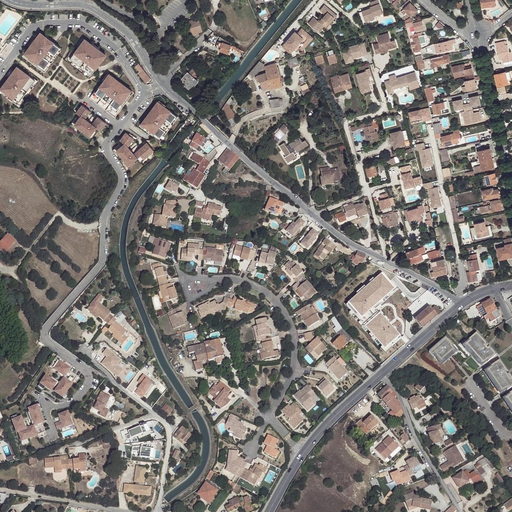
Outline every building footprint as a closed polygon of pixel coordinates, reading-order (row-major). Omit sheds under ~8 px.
[(367,21),(376,18),(375,16),(384,13),(379,0),(377,0),(371,2),(372,6),(371,6),(371,8),(363,11),(367,21)] [(402,11),(405,14),(407,13),(407,12),(411,16),(417,10),(410,3),(402,11)] [(334,12),(325,5),(321,10),(326,14),(320,22),(315,16),(310,23),(318,30),(324,24),(326,26),(335,16),(332,14),(334,12)] [(377,21),(376,18),(367,21),(363,11),(360,12),(365,25),(377,21)] [(193,34),(199,32),(203,31),(199,18),(188,22),(193,34)] [(413,23),(413,25),(415,31),(424,28),(422,20),(421,21),(413,23)] [(305,46),(313,37),(303,28),(298,34),(296,32),(283,47),(291,54),(295,50),(301,42),(305,46)] [(23,56),(45,73),(63,49),(51,40),(45,36),(41,33),(36,39),(33,43),(34,45),(32,48),(30,46),(23,56)] [(387,49),(387,50),(397,47),(395,40),(391,41),(388,33),(377,37),(378,43),(373,45),(375,54),(381,52),(381,51),(387,49)] [(410,38),(414,50),(416,50),(416,52),(421,51),(420,49),(422,49),(418,36),(410,38)] [(107,55),(97,48),(96,47),(94,49),(91,46),(93,45),(83,37),(66,60),(90,78),(99,65),(103,60),(107,55)] [(314,38),(313,37),(305,46),(301,42),(295,50),(297,52),(301,48),(302,49),(304,51),(314,38)] [(232,44),(222,38),(220,41),(217,47),(221,48),(220,50),(229,53),(231,48),(241,53),(243,51),(232,45),(232,44)] [(458,44),(457,39),(436,43),(439,53),(452,50),(451,46),(454,45),(458,44)] [(506,45),(505,41),(495,43),(499,59),(503,58),(504,62),(511,60),(511,53),(511,51),(509,52),(509,49),(508,45),(507,45),(506,45)] [(342,52),(345,63),(353,61),(352,59),(362,56),(360,49),(364,48),(363,43),(359,44),(359,47),(350,50),(349,50),(342,52)] [(193,56),(196,60),(206,53),(202,51),(193,56)] [(334,53),(328,55),(330,64),(338,62),(335,53),(334,53)] [(325,63),(323,55),(315,57),(317,65),(325,63)] [(189,59),(186,63),(191,67),(197,60),(196,60),(193,56),(191,57),(190,58),(189,59)] [(445,62),(443,56),(431,59),(433,67),(439,66),(439,64),(445,62)] [(296,57),(288,60),(291,67),(299,63),(296,57)] [(280,77),(277,62),(265,66),(266,69),(271,88),(271,89),(283,85),(282,83),(280,77)] [(263,67),(259,63),(251,71),(250,75),(253,78),(263,67)] [(465,76),(466,79),(474,77),(472,68),(464,70),(463,65),(452,67),(454,78),(465,76)] [(39,81),(38,81),(35,78),(34,79),(18,67),(14,71),(12,75),(13,76),(11,79),(9,78),(0,90),(0,92),(20,107),(39,81)] [(193,84),(195,85),(198,82),(193,78),(199,72),(194,67),(188,74),(187,73),(180,81),(188,88),(193,84)] [(271,88),(266,69),(263,69),(265,74),(259,75),(260,81),(263,90),(271,88)] [(366,71),(356,74),(361,91),(370,88),(367,81),(369,81),(368,77),(372,76),(369,69),(366,70),(366,71)] [(496,72),(499,86),(508,84),(506,72),(511,71),(511,69),(496,72)] [(151,80),(143,70),(140,72),(138,74),(146,84),(151,80)] [(343,86),(352,83),(349,73),(340,76),(340,75),(331,77),(336,93),(344,90),(343,86)] [(389,81),(384,83),(387,90),(392,89),(392,90),(408,85),(409,88),(409,89),(418,86),(414,73),(405,76),(406,78),(403,79),(402,77),(395,79),(396,81),(390,83),(389,81)] [(116,117),(134,92),(121,82),(119,84),(115,81),(117,79),(110,74),(100,88),(99,87),(90,98),(116,117)] [(477,89),(474,79),(466,81),(465,81),(466,86),(467,91),(477,89)] [(370,88),(361,91),(362,93),(372,90),(369,81),(367,81),(370,88)] [(302,91),(305,97),(311,91),(310,87),(302,91)] [(424,88),(425,91),(427,96),(427,98),(434,96),(433,94),(436,93),(434,89),(432,89),(431,87),(428,87),(424,88)] [(229,103),(235,95),(233,93),(219,114),(220,115),(223,111),(229,104),(229,103)] [(462,99),(453,101),(455,110),(464,108),(465,112),(469,111),(471,110),(473,110),(472,106),(481,104),(479,96),(470,98),(471,103),(463,105),(462,99)] [(278,98),(275,99),(276,103),(271,103),(271,107),(271,108),(279,106),(279,103),(278,98)] [(165,107),(162,105),(162,104),(158,101),(153,108),(155,110),(152,114),(150,112),(140,126),(161,142),(179,118),(165,107)] [(444,102),(433,105),(433,110),(435,114),(442,113),(441,109),(445,109),(444,102)] [(223,111),(233,126),(238,120),(235,115),(236,115),(229,104),(223,111)] [(96,131),(98,129),(101,131),(104,126),(107,123),(99,117),(93,125),(85,120),(86,118),(91,111),(83,105),(77,113),(81,116),(78,120),(75,124),(79,128),(86,133),(93,138),(97,131),(96,131)] [(430,108),(410,112),(411,120),(422,118),(423,120),(432,118),(430,108)] [(465,112),(463,112),(463,115),(460,116),(461,125),(465,124),(465,125),(473,123),(473,122),(479,121),(479,120),(481,119),(479,112),(472,113),(471,110),(469,111),(465,112)] [(186,119),(178,130),(180,131),(182,132),(190,122),(186,119)] [(373,122),(367,123),(368,126),(374,125),(375,132),(377,131),(380,130),(378,124),(377,123),(375,123),(374,121),(373,122)] [(433,124),(435,134),(442,133),(441,122),(433,124)] [(363,124),(351,128),(352,132),(357,131),(357,130),(362,129),(364,128),(366,134),(367,140),(378,137),(377,131),(375,132),(374,125),(368,126),(367,123),(363,124)] [(290,128),(285,124),(275,135),(280,139),(290,128)] [(391,133),(392,137),(394,144),(395,148),(405,145),(401,130),(391,133)] [(128,147),(134,138),(126,132),(120,140),(124,143),(123,145),(121,143),(115,149),(120,155),(125,159),(130,165),(136,160),(135,159),(137,158),(141,162),(154,150),(148,143),(134,155),(128,147)] [(460,132),(455,133),(442,136),(443,139),(444,145),(459,142),(458,138),(461,137),(460,132)] [(197,133),(189,145),(195,150),(198,145),(200,146),(205,139),(197,133)] [(309,145),(305,140),(303,142),(299,137),(289,144),(292,148),(289,150),(286,146),(284,142),(279,146),(286,156),(293,151),(295,154),(309,145)] [(423,143),(417,144),(418,150),(419,150),(423,167),(433,165),(429,148),(425,149),(423,143)] [(449,160),(447,148),(441,150),(443,161),(449,160)] [(479,151),(480,160),(492,158),(491,153),(495,153),(494,148),(490,149),(479,151)] [(230,169),(239,158),(228,149),(221,158),(218,161),(226,167),(230,169)] [(297,157),(295,154),(293,151),(286,156),(284,157),(287,163),(297,157)] [(211,163),(195,154),(191,160),(200,165),(197,171),(194,170),(192,173),(190,177),(186,175),(183,180),(198,189),(205,176),(204,175),(211,163)] [(481,162),(483,170),(495,167),(498,166),(497,162),(493,162),(492,158),(480,160),(481,162)] [(478,161),(472,162),(473,167),(475,166),(475,167),(477,167),(478,171),(483,170),(481,162),(478,163),(478,161)] [(375,166),(366,168),(369,176),(370,176),(377,174),(378,174),(375,166)] [(322,186),(334,184),(333,181),(340,180),(338,168),(333,169),(332,170),(332,171),(330,172),(330,170),(329,167),(320,169),(322,178),(321,178),(322,186)] [(450,167),(443,169),(443,170),(444,174),(444,176),(451,175),(452,174),(450,167)] [(407,188),(414,186),(415,186),(411,172),(402,174),(406,188),(407,188)] [(487,185),(500,182),(498,176),(495,176),(495,173),(485,175),(487,183),(487,185)] [(181,184),(174,180),(172,183),(170,182),(165,190),(171,193),(172,191),(175,193),(181,184)] [(433,181),(423,183),(424,187),(429,187),(433,207),(442,206),(438,187),(434,188),(433,181)] [(493,188),(483,191),(484,199),(500,195),(498,188),(493,189),(493,188)] [(391,207),(387,193),(380,195),(381,200),(379,201),(382,210),(391,207)] [(270,198),(265,210),(271,213),(272,212),(277,214),(278,211),(282,213),(284,209),(282,208),(284,203),(270,198)] [(492,209),(493,212),(501,210),(500,205),(502,205),(501,200),(490,202),(491,205),(492,209)] [(195,208),(193,217),(207,220),(210,218),(211,215),(219,216),(221,208),(215,206),(215,205),(207,203),(207,207),(203,206),(202,210),(195,208)] [(354,206),(352,203),(343,206),(346,213),(348,218),(357,214),(354,206)] [(362,212),(363,217),(368,215),(364,204),(359,205),(354,206),(357,214),(362,212)] [(174,218),(175,207),(164,205),(162,216),(155,215),(153,226),(164,228),(165,220),(163,219),(164,217),(168,217),(174,218)] [(484,206),(478,208),(478,211),(481,210),(482,213),(488,212),(488,210),(492,209),(491,205),(487,205),(484,206)] [(418,219),(418,221),(419,222),(423,221),(421,214),(425,213),(423,206),(418,207),(419,208),(409,211),(409,210),(406,211),(409,221),(418,219)] [(456,208),(451,209),(452,210),(453,216),(454,222),(460,221),(459,216),(457,208),(456,208)] [(348,218),(346,213),(343,214),(343,212),(335,215),(336,219),(339,218),(340,222),(346,220),(345,219),(348,218)] [(390,213),(383,215),(384,218),(383,218),(386,228),(399,224),(397,219),(400,218),(398,212),(390,214),(390,213)] [(286,231),(293,236),(300,227),(300,228),(305,222),(300,218),(295,223),(293,222),(286,231)] [(477,238),(487,235),(485,227),(484,222),(473,224),(474,227),(469,228),(471,236),(476,235),(477,238)] [(313,229),(301,243),(307,249),(315,240),(314,239),(319,234),(313,229)] [(0,245),(0,250),(4,253),(14,241),(8,236),(0,245)] [(169,243),(154,238),(152,245),(156,246),(153,255),(164,258),(169,243)] [(327,238),(323,243),(327,246),(333,251),(337,246),(327,238)] [(511,251),(511,244),(511,238),(503,240),(505,247),(496,248),(499,260),(511,257),(510,252),(511,251)] [(327,246),(323,243),(318,249),(319,250),(322,252),(327,246)] [(202,260),(203,251),(199,251),(200,245),(188,244),(188,250),(182,249),(181,257),(192,258),(193,255),(199,256),(198,260),(202,260)] [(236,246),(234,256),(241,258),(241,260),(248,262),(251,250),(236,246)] [(322,252),(319,250),(315,255),(319,258),(320,257),(324,260),(327,256),(330,252),(331,254),(333,251),(327,246),(322,252)] [(415,263),(421,261),(424,260),(421,254),(425,253),(423,247),(406,252),(410,265),(415,263)] [(207,251),(203,251),(202,260),(206,261),(206,259),(215,260),(215,261),(216,261),(223,262),(224,252),(216,251),(216,249),(209,249),(207,249),(207,251)] [(260,260),(269,262),(269,265),(273,266),(277,253),(270,252),(270,251),(262,249),(262,250),(260,260)] [(440,249),(428,253),(430,259),(441,255),(440,249)] [(366,255),(357,252),(355,258),(354,260),(353,262),(352,264),(357,265),(359,262),(362,263),(366,255)] [(466,261),(468,272),(476,270),(479,269),(476,259),(475,254),(468,255),(469,260),(466,261)] [(431,273),(432,277),(448,273),(445,259),(432,262),(434,272),(431,273)] [(289,261),(284,266),(287,269),(289,272),(290,271),(293,274),(296,277),(294,280),(297,283),(298,282),(305,276),(302,272),(303,272),(297,265),(295,267),(289,261)] [(159,277),(160,282),(167,280),(165,275),(164,275),(163,271),(161,264),(158,263),(154,264),(155,269),(157,278),(159,277)] [(476,270),(468,272),(467,272),(466,273),(468,282),(469,282),(478,280),(476,270)] [(394,286),(383,273),(347,305),(387,351),(401,338),(406,344),(409,341),(404,336),(401,338),(395,331),(392,327),(394,325),(391,322),(389,324),(381,315),(380,315),(373,308),(372,306),(378,301),(379,303),(391,293),(389,291),(394,286)] [(303,296),(304,295),(305,294),(309,299),(316,293),(312,288),(313,287),(307,281),(301,286),(298,282),(297,283),(292,287),(301,298),(303,296)] [(161,285),(159,286),(161,291),(162,291),(166,301),(177,298),(174,287),(173,287),(169,288),(168,284),(161,285)] [(101,298),(97,295),(93,300),(97,303),(101,298)] [(229,299),(227,306),(230,307),(232,305),(235,306),(236,310),(240,311),(244,311),(244,312),(248,314),(249,312),(253,313),(256,305),(248,302),(245,304),(245,303),(245,301),(243,301),(241,302),(238,301),(237,298),(234,297),(233,300),(229,299)] [(483,317),(485,321),(489,319),(492,325),(497,323),(495,320),(501,317),(493,303),(495,302),(494,300),(492,299),(481,304),(487,315),(483,317)] [(97,303),(93,300),(88,305),(89,306),(86,310),(89,313),(91,311),(97,317),(106,324),(111,318),(107,315),(109,313),(97,303)] [(204,305),(198,307),(200,311),(198,312),(201,318),(207,316),(208,318),(215,314),(215,313),(221,310),(220,309),(219,305),(217,305),(215,301),(210,303),(205,306),(204,305)] [(436,317),(438,316),(432,309),(429,306),(415,318),(424,328),(436,317)] [(438,315),(441,313),(435,306),(432,309),(438,316),(438,315)] [(306,307),(296,313),(298,316),(301,315),(308,327),(319,321),(315,315),(314,315),(310,309),(308,310),(306,307)] [(169,312),(168,313),(174,329),(186,324),(181,312),(176,314),(174,309),(173,310),(169,312)] [(114,321),(111,318),(106,324),(109,327),(113,322),(114,321)] [(258,330),(257,331),(259,337),(266,335),(270,334),(269,328),(266,328),(265,324),(267,324),(266,318),(256,321),(258,330)] [(489,319),(485,321),(490,329),(498,325),(497,323),(492,325),(489,319)] [(124,332),(113,322),(109,327),(107,330),(112,335),(118,340),(122,335),(124,332)] [(336,332),(340,336),(341,336),(346,331),(342,328),(341,327),(336,332)] [(341,336),(347,343),(352,338),(346,331),(341,336)] [(311,332),(304,334),(306,341),(308,340),(313,339),(311,332)] [(481,363),(482,365),(487,360),(488,361),(496,354),(489,347),(488,347),(487,345),(476,333),(469,339),(470,341),(465,345),(467,347),(467,346),(481,362),(481,363)] [(118,340),(117,342),(121,345),(126,339),(122,335),(118,340)] [(341,336),(340,336),(333,343),(340,350),(347,343),(341,336)] [(436,356),(441,362),(443,360),(443,359),(452,350),(453,351),(455,349),(451,345),(452,344),(445,336),(429,352),(434,358),(436,356)] [(204,338),(202,339),(203,343),(204,344),(208,359),(208,360),(215,358),(216,364),(220,363),(220,362),(224,360),(223,356),(224,356),(220,340),(205,343),(204,338)] [(262,353),(264,359),(279,355),(277,350),(273,351),(272,347),(273,347),(271,338),(262,340),(263,344),(262,344),(263,348),(264,352),(262,353)] [(311,344),(309,345),(314,351),(319,356),(327,349),(317,338),(314,340),(311,344)] [(208,359),(204,344),(188,348),(189,353),(195,352),(197,361),(194,362),(196,371),(203,369),(201,361),(208,359)] [(309,345),(305,349),(310,354),(314,351),(309,345)] [(465,348),(479,364),(481,363),(481,362),(467,346),(467,347),(465,348)] [(443,360),(445,361),(454,353),(453,351),(452,350),(443,359),(443,360)] [(55,395),(61,399),(64,394),(71,384),(75,378),(67,372),(70,368),(55,358),(48,368),(63,378),(62,380),(61,380),(58,385),(54,392),(56,393),(55,395)] [(333,358),(326,364),(329,368),(330,367),(334,372),(333,373),(339,381),(348,373),(333,358)] [(500,390),(501,392),(507,388),(507,390),(511,386),(511,377),(509,373),(507,371),(500,360),(491,365),(492,367),(486,370),(488,372),(489,372),(500,389),(500,390)] [(486,374),(498,391),(500,390),(500,389),(489,372),(488,372),(486,374)] [(149,379),(141,374),(136,380),(140,383),(134,391),(140,396),(147,387),(149,388),(152,384),(147,380),(149,379)] [(55,385),(45,378),(43,380),(42,380),(38,385),(44,389),(49,392),(55,385)] [(320,386),(318,388),(325,396),(334,388),(325,378),(321,382),(323,383),(320,386)] [(214,385),(209,391),(217,397),(216,399),(214,401),(218,404),(218,405),(221,408),(227,405),(230,401),(226,397),(225,396),(227,394),(230,390),(220,381),(216,386),(214,385)] [(425,386),(421,382),(416,388),(420,392),(425,386)] [(308,385),(301,391),(302,393),(300,395),(298,392),(294,396),(306,409),(314,401),(312,399),(316,395),(308,385)] [(388,386),(385,388),(378,394),(387,403),(386,404),(392,410),(388,414),(391,418),(394,415),(397,418),(404,413),(402,408),(400,403),(394,398),(397,395),(388,386)] [(209,391),(208,393),(216,399),(217,397),(209,391)] [(106,395),(101,392),(97,398),(98,399),(93,408),(99,412),(97,414),(104,418),(108,411),(103,408),(102,407),(103,405),(104,406),(108,400),(104,398),(106,395)] [(410,401),(409,402),(412,410),(418,408),(419,410),(427,407),(423,399),(421,395),(416,398),(415,397),(410,399),(410,401)] [(314,401),(306,409),(308,411),(316,404),(314,401)] [(299,414),(302,411),(294,403),(290,406),(288,404),(282,410),(286,414),(290,418),(288,420),(287,420),(293,426),(299,420),(298,419),(301,416),(299,414)] [(19,418),(13,420),(17,432),(20,431),(21,434),(20,434),(22,441),(28,439),(39,435),(40,438),(47,435),(42,423),(47,421),(41,404),(29,409),(35,425),(33,426),(28,428),(26,429),(22,418),(19,419),(19,418)] [(174,409),(170,406),(164,412),(169,415),(174,409)] [(62,422),(56,424),(59,431),(74,424),(69,412),(60,415),(62,422)] [(230,414),(226,424),(228,427),(231,428),(230,430),(233,432),(237,434),(236,435),(243,438),(247,429),(243,427),(244,424),(237,421),(239,418),(230,414)] [(372,415),(365,423),(362,420),(356,426),(360,429),(361,428),(367,434),(371,431),(379,423),(377,421),(372,415)] [(303,418),(301,416),(298,419),(299,420),(293,426),(294,428),(303,418)] [(379,423),(371,431),(375,435),(384,427),(379,423)] [(129,434),(125,436),(127,440),(146,432),(142,425),(131,430),(132,433),(129,434)] [(442,431),(440,425),(428,429),(433,446),(436,445),(441,443),(442,443),(438,432),(442,431)] [(191,435),(181,428),(174,437),(174,439),(180,443),(182,441),(185,444),(191,435)] [(233,432),(231,435),(242,440),(243,438),(236,435),(237,434),(233,432)] [(404,433),(401,435),(406,443),(408,441),(409,440),(404,433)] [(268,435),(264,444),(267,446),(264,453),(272,457),(276,450),(274,448),(278,440),(268,435)] [(390,436),(376,449),(385,459),(399,446),(390,436)] [(142,445),(133,446),(133,450),(140,451),(140,449),(141,449),(141,451),(141,456),(151,457),(152,448),(141,447),(142,445)] [(399,446),(385,459),(388,461),(402,448),(399,446)] [(466,462),(457,447),(445,454),(451,462),(442,467),(446,474),(466,462)] [(245,467),(247,463),(243,461),(244,460),(239,457),(238,458),(237,458),(238,450),(229,450),(228,466),(226,469),(232,473),(234,469),(238,472),(237,472),(241,474),(245,467)] [(395,470),(389,473),(392,480),(395,479),(396,484),(410,479),(408,475),(412,472),(410,468),(418,463),(414,456),(408,459),(409,460),(406,462),(407,464),(403,466),(405,469),(398,472),(396,473),(395,470)] [(495,468),(487,456),(483,459),(488,465),(489,464),(493,469),(495,468)] [(67,462),(67,461),(59,461),(59,458),(43,459),(44,468),(53,468),(54,471),(60,471),(60,469),(68,469),(67,462)] [(72,462),(67,462),(68,469),(72,468),(72,469),(79,469),(79,471),(85,471),(84,460),(78,461),(78,459),(77,459),(72,460),(72,462)] [(481,468),(482,468),(488,465),(483,459),(478,462),(479,464),(478,465),(475,466),(478,470),(481,468)] [(250,470),(245,467),(241,474),(240,477),(252,483),(257,475),(259,476),(260,477),(263,472),(265,472),(268,467),(260,463),(259,465),(256,463),(253,468),(251,471),(250,470)] [(145,467),(135,466),(133,481),(134,482),(134,485),(133,485),(132,488),(127,487),(128,484),(123,483),(122,492),(148,496),(150,487),(137,485),(137,482),(142,483),(145,467)] [(296,475),(294,478),(297,480),(299,476),(300,477),(303,473),(299,471),(296,475)] [(469,482),(468,482),(470,484),(469,485),(469,486),(473,484),(475,482),(476,483),(482,479),(479,475),(478,475),(476,471),(470,475),(466,477),(469,482)] [(463,486),(468,482),(469,482),(466,477),(464,473),(463,472),(453,478),(460,488),(463,486)] [(243,487),(229,479),(226,484),(238,494),(244,488),(243,487)] [(484,482),(482,479),(476,483),(474,485),(475,487),(484,482)] [(210,503),(214,497),(219,490),(207,482),(198,494),(202,497),(202,498),(208,502),(210,503)] [(412,491),(402,495),(406,507),(411,505),(417,506),(429,509),(431,500),(420,497),(420,498),(417,498),(417,495),(413,494),(412,491)] [(227,511),(241,506),(242,508),(244,508),(245,511),(252,511),(251,508),(250,504),(251,503),(249,498),(244,500),(244,499),(241,500),(240,497),(230,501),(231,504),(226,506),(227,511)]
